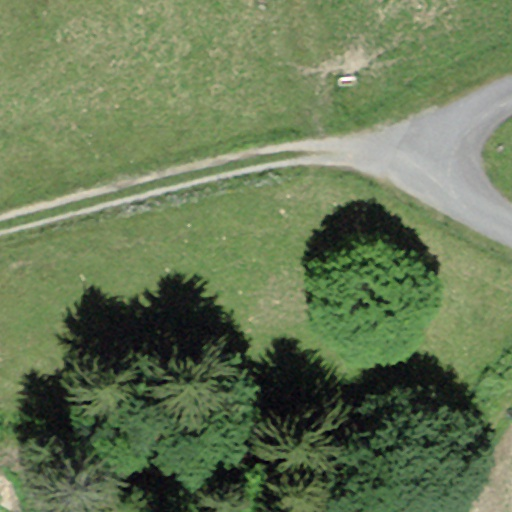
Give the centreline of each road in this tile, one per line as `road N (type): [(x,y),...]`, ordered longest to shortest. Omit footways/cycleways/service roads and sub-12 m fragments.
road 1 (track): [(0,214),(263,155),(449,142)]
road 2 (unclassified): [(511,229),(462,205),(448,162),(465,116),(511,86)]
